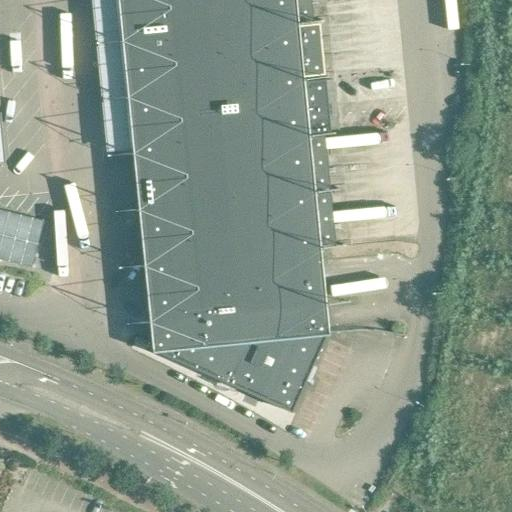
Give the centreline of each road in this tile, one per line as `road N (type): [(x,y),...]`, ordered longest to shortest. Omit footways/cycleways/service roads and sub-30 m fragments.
road 1 (unknown): [(445,0),(450,171),(442,275),(371,409),(309,419),(88,326)]
road 2 (tertiary): [(294,511),(126,413),(0,357)]
road 3 (unknown): [(47,0),(88,326)]
road 4 (tertiary): [(0,390),(100,431),(239,511)]
